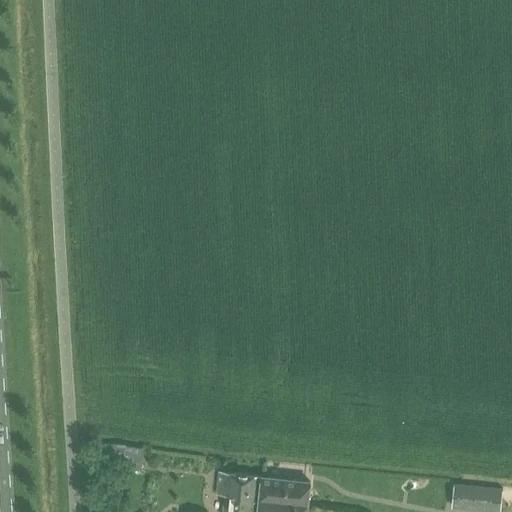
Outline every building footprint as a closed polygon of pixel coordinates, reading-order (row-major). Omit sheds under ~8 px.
[(107,443),(105,466),(142,469),(143,450),(144,446),(107,443)] [(222,511),(257,511),(260,497),(262,475),(261,475),(261,474),(219,470),(217,493),(225,493),(222,511)] [(262,475),(260,497),(307,502),(310,480),(262,475)] [(454,481),(451,507),(500,511),(503,486),(454,481)] [(260,497),(257,511),(306,511),(307,502),(260,497)]
